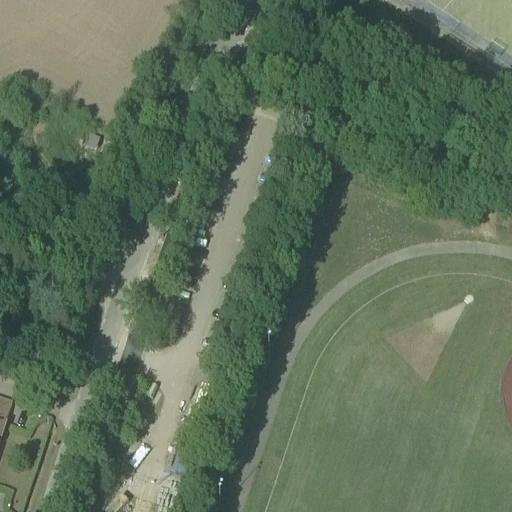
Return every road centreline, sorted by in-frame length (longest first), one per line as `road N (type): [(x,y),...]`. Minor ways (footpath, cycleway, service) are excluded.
road 1 (secondary): [(124,285),(168,152),(250,0)]
road 2 (secondary): [(51,511),(124,285)]
road 3 (unclassified): [(0,240),(124,285)]
